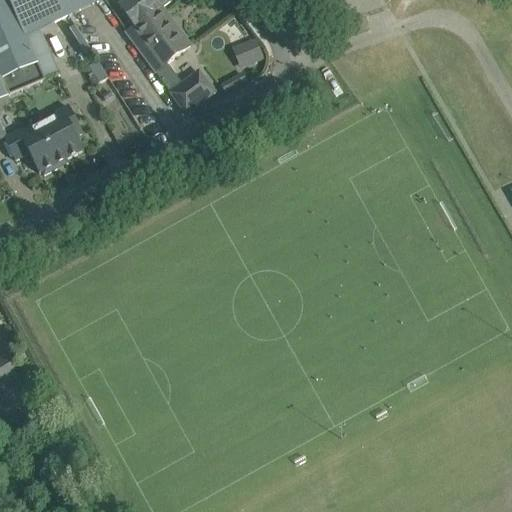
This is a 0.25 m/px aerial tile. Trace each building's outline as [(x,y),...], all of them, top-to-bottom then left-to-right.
[(0,0),(0,144),(6,142),(6,141),(9,140),(6,133),(0,135),(0,102),(45,83),(25,37),(39,31),(66,18),(57,0),(0,0)] [(57,0),(66,18),(104,0),(57,0)] [(113,0),(118,6),(134,29),(137,28),(162,9),(174,0),(113,0)] [(134,29),(127,35),(143,58),(156,74),(167,66),(191,48),(179,32),(173,24),(162,9),(137,28),(134,29)] [(261,63),(252,42),(232,50),(241,71),(261,63)] [(186,115),(214,94),(199,74),(171,95),(186,115)] [(9,140),(6,141),(6,142),(16,162),(30,155),(40,175),(42,174),(44,177),(56,171),(54,167),(83,153),(75,138),(81,136),(68,110),(57,116),(59,120),(26,136),(24,133),(9,140)] [(0,387),(17,379),(5,357),(0,359),(0,387)]
